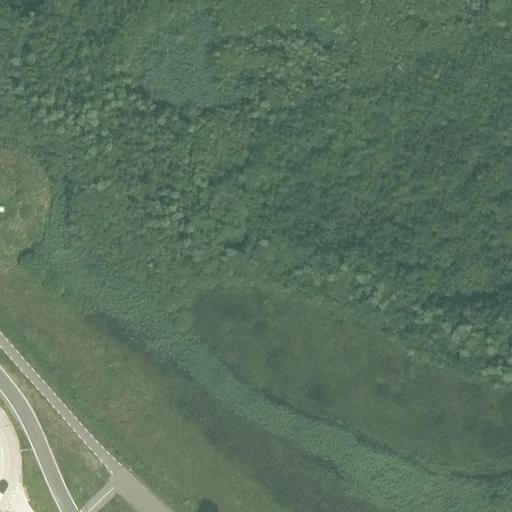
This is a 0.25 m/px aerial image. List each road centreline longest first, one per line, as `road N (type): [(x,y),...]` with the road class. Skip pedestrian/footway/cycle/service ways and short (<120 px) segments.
road 1 (unclassified): [(154,511),(0,340)]
road 2 (secondary): [(71,511),(0,378)]
